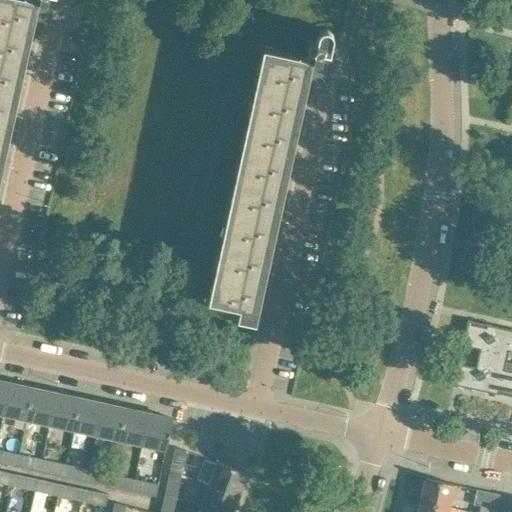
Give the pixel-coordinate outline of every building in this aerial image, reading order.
[(0,0),(0,145),(27,19),(50,23),(54,0),(0,0)] [(263,48),(211,289),(209,300),(239,307),(237,317),(236,317),(236,318),(254,321),(255,321),(253,320),(256,310),(251,309),(301,79),(323,83),(333,38),(333,37),(333,35),(332,34),(332,33),(331,32),(330,31),(329,30),(327,29),(326,29),(325,29),(323,29),(322,29),(320,30),(319,31),(318,32),(317,33),(317,35),(315,42),(309,40),(305,57),(263,48)] [(454,385),(484,391),(498,327),(468,320),(462,345),(479,349),(475,367),(458,364),(454,385)] [(511,329),(498,327),(484,391),(511,397),(511,371),(504,370),(508,351),(511,352),(511,329)] [(211,338),(199,335),(197,343),(209,345),(211,338)] [(0,413),(3,414),(10,383),(0,380),(0,413)] [(10,383),(3,414),(26,419),(33,388),(10,383)] [(26,419),(49,424),(56,393),(33,388),(26,419)] [(49,424),(73,429),(80,398),(56,393),(49,424)] [(103,403),(80,398),(73,429),(96,434),(103,403)] [(96,434),(119,439),(126,408),(103,403),(96,434)] [(126,408),(119,439),(143,444),(149,413),(126,408)] [(143,444),(166,450),(173,418),(149,413),(143,444)] [(169,471),(180,474),(185,450),(174,448),(169,471)] [(18,455),(0,451),(0,462),(16,466),(18,455)] [(39,471),(42,460),(18,455),(16,466),(39,471)] [(65,465),(42,460),(39,471),(63,476),(65,465)] [(217,462),(209,485),(239,496),(247,473),(217,462)] [(88,470),(65,465),(63,476),(86,481),(88,470)] [(0,470),(0,482),(12,485),(14,474),(0,470)] [(111,475),(88,470),(86,481),(109,486),(111,475)] [(169,471),(164,495),(175,497),(180,474),(169,471)] [(14,474),(12,485),(35,490),(38,479),(14,474)] [(132,492),(135,481),(111,475),(109,486),(132,492)] [(425,478),(420,500),(449,507),(454,484),(425,478)] [(38,479),(35,490),(59,495),(61,484),(38,479)] [(158,486),(135,481),(132,492),(156,497),(158,486)] [(61,484),(59,495),(82,500),(84,489),(61,484)] [(213,511),(232,511),(239,496),(209,485),(200,507),(213,511)] [(84,489),(82,500),(105,505),(108,494),(84,489)] [(481,506),(479,511),(495,511),(496,509),(500,494),(480,490),(476,505),(481,506)] [(164,495),(160,511),(171,511),(175,497),(164,495)] [(448,511),(449,507),(420,500),(417,511),(448,511)] [(123,511),(125,505),(114,503),(111,511),(123,511)]
